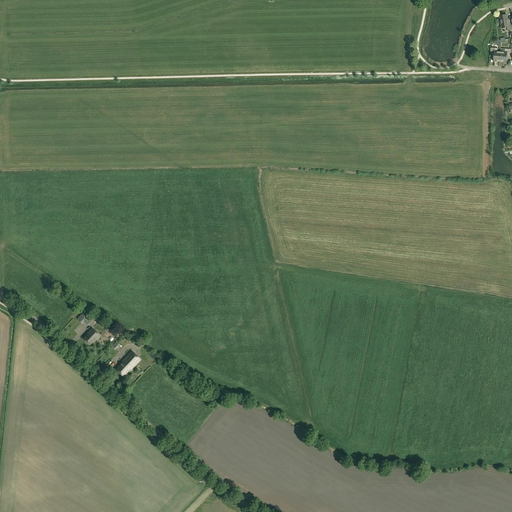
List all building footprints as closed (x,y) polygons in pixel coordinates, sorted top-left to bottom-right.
[(507,15),(500,16),(502,29),(507,28),(508,31),(511,29),(511,25),(511,22),(508,22),(507,15)] [(500,62),(501,52),(497,52),(498,48),(491,48),(490,55),(494,55),(493,62),(500,62)] [(510,56),(511,49),(501,49),(501,52),(500,62),(506,63),(507,56),(510,56)] [(92,320),(84,313),(78,319),(82,323),(84,320),(88,324),(92,320)] [(81,336),(86,330),(82,327),(77,333),(81,336)] [(93,341),(94,342),(100,336),(92,328),(87,333),(88,334),(84,339),(90,345),(93,341)] [(116,369),(123,376),(129,369),(130,370),(140,360),(131,351),(121,362),(122,363),(116,369)]
